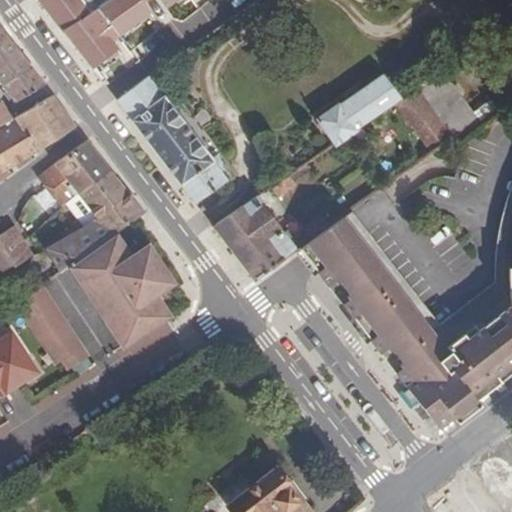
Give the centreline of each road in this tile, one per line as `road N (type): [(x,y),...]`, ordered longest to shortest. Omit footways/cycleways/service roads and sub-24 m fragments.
road 1 (tertiary): [(434,473),(288,281),(243,314)]
road 2 (residential): [(0,461),(234,304)]
road 3 (tertiary): [(82,103),(234,304)]
road 4 (tertiary): [(243,314),(394,503)]
road 5 (residential): [(82,103),(224,0)]
road 6 (tertiary): [(2,0),(82,103)]
